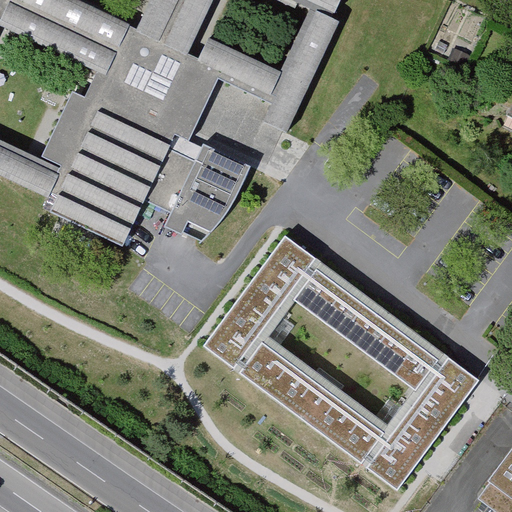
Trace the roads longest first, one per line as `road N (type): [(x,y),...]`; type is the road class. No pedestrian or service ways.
road 1 (track): [(0,281),(62,320),(176,369),(294,204)]
road 2 (motorway): [(151,511),(0,407)]
